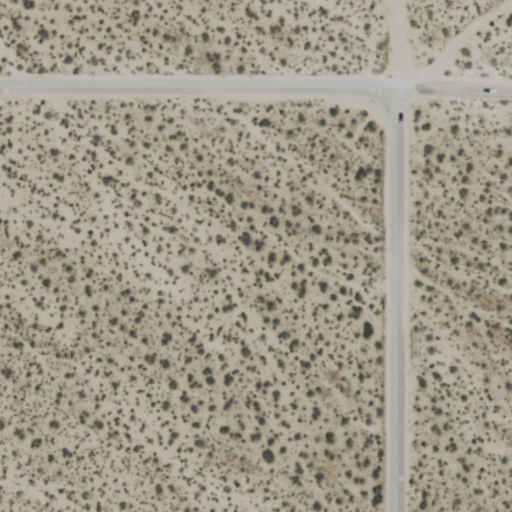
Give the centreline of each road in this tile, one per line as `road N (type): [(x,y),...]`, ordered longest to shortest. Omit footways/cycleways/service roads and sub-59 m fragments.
road 1 (tertiary): [(395,87),(395,511)]
road 2 (tertiary): [(395,87),(0,86)]
